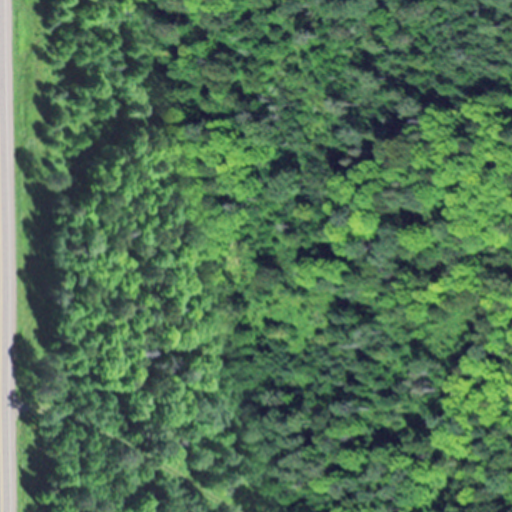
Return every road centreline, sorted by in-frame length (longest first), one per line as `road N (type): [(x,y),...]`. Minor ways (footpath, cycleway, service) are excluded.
road 1 (primary): [(2,511),(0,239)]
road 2 (track): [(2,404),(53,410),(110,432),(242,511)]
